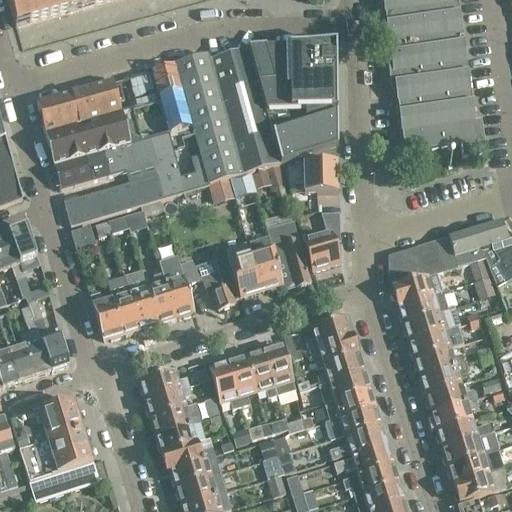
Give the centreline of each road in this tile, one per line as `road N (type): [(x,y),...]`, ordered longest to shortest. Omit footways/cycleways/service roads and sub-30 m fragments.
road 1 (residential): [(9,87),(234,31),(354,27)]
road 2 (residential): [(96,378),(363,292)]
road 3 (residential): [(430,511),(363,292)]
road 4 (residential): [(357,231),(354,27)]
road 5 (residential): [(96,378),(43,213)]
road 6 (residential): [(357,231),(511,196)]
road 7 (residential): [(142,511),(96,378)]
road 8 (residential): [(511,134),(488,0)]
road 9 (residential): [(43,213),(9,87)]
